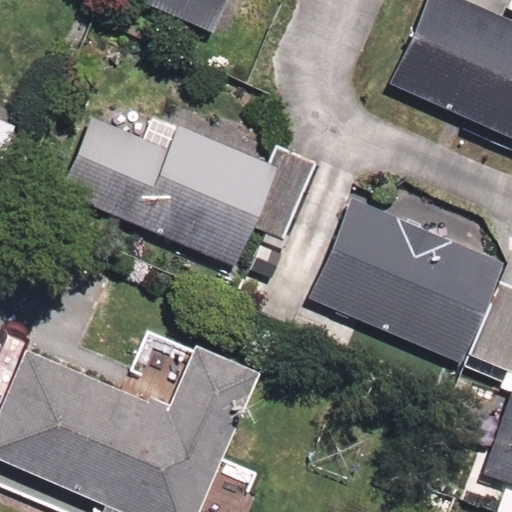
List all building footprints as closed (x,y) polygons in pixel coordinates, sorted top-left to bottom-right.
[(137,0),(134,10),(211,40),(226,0),(137,0)] [(511,15),(474,0),(409,0),(373,88),(511,144),(511,15)] [(98,86),(56,191),(222,258),(264,153),(98,86)] [(0,179),(20,130),(0,121),(0,179)] [(355,184),(303,296),(494,385),(511,347),(511,284),(492,275),(502,253),(355,184)] [(202,511),(267,364),(192,331),(159,407),(20,346),(0,393),(0,460),(118,511),(202,511)] [(469,479),(495,489),(488,508),(498,511),(511,511),(511,374),(510,373),(469,479)]
